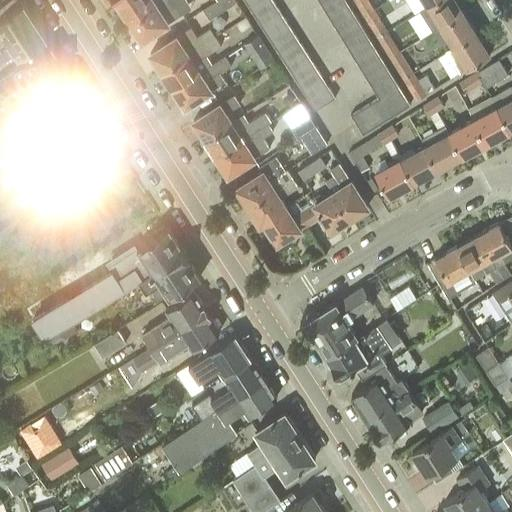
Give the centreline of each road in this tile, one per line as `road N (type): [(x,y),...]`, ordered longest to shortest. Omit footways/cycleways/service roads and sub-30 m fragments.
road 1 (tertiary): [(262,316),(59,0)]
road 2 (residential): [(262,316),(511,170)]
road 3 (unknown): [(397,232),(332,131),(355,85),(295,0)]
road 4 (tertiary): [(389,511),(262,316)]
